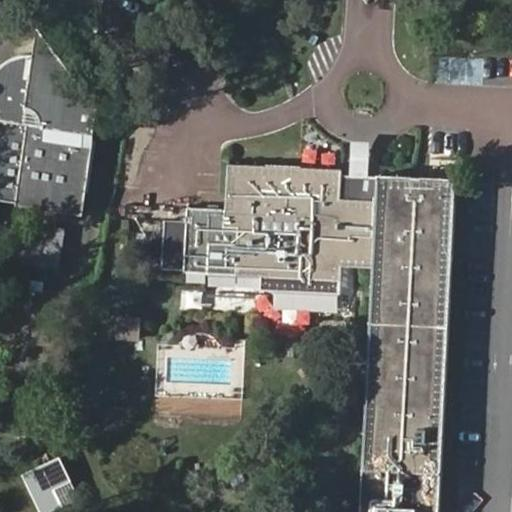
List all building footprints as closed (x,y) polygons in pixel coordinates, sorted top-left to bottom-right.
[(0,198),(12,201),(80,212),(98,107),(40,24),(35,50),(27,49),(13,51),(0,67),(0,198)] [(372,174),(373,139),(353,139),(352,173),(372,174)] [(443,511),(459,178),(372,174),(352,173),(344,173),(344,168),(230,163),(227,209),(189,207),(186,271),(264,275),(263,289),(342,294),(343,264),(377,265),(364,511),(443,511)] [(12,219),(6,255),(49,262),(55,226),(12,219)] [(115,338),(138,341),(140,316),(117,314),(115,338)]
